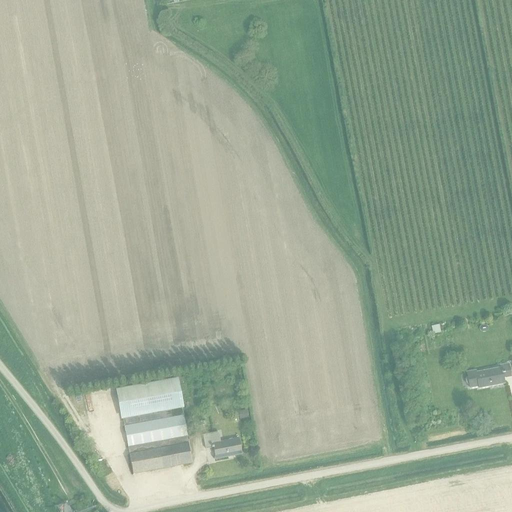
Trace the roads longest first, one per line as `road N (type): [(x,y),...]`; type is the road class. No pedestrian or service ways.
road 1 (unclassified): [(133,511),(511,436)]
road 2 (unclassified): [(115,511),(0,367)]
road 3 (track): [(73,496),(0,381)]
